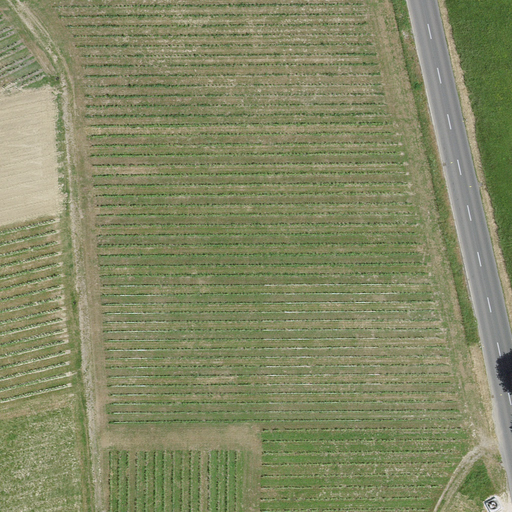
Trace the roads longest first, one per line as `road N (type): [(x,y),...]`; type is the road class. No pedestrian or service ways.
road 1 (track): [(10,0),(39,40),(64,99),(100,511)]
road 2 (tertiary): [(511,407),(422,0)]
